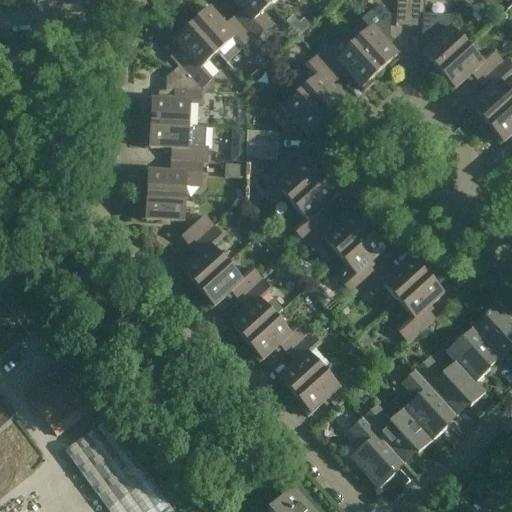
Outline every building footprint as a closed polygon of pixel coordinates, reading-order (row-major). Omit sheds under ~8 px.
[(262,16),(271,8),(264,0),(231,0),(243,12),(234,20),(255,43),(272,27),(262,16)] [(410,29),(411,0),(398,0),(396,28),(410,29)] [(425,0),(411,0),(410,29),(422,29),(424,29),(424,17),(425,0)] [(370,32),(354,46),(380,75),(388,67),(390,70),(400,61),(388,48),(393,43),(390,39),(391,19),(380,6),(362,22),(370,32)] [(245,53),(255,43),(234,20),(225,28),(207,9),(197,18),(200,20),(192,27),(217,56),(226,66),(243,51),(245,53)] [(431,66),(439,74),(467,49),(451,31),(451,18),(424,17),(424,29),(422,29),(421,46),(427,52),(420,59),(429,69),(431,66)] [(209,64),(217,56),(192,27),(184,35),(181,32),(172,41),(180,50),(171,59),(180,69),(176,72),(201,92),(219,76),(209,64)] [(293,31),(299,38),(305,32),(302,28),(297,27),(293,31)] [(380,75),(354,46),(337,61),(327,50),(317,59),(327,70),(338,82),(347,74),(364,94),(374,85),(372,82),(380,75)] [(482,65),(467,49),(439,74),(446,82),(443,85),(452,94),(472,77),(480,86),(503,65),(494,55),(482,65)] [(338,82),(327,70),(317,59),(307,68),(317,80),(301,95),(326,123),(334,116),(337,118),(347,110),(329,90),(338,82)] [(479,120),(487,128),(511,104),(511,98),(500,85),(511,74),(511,67),(506,61),(503,65),(480,86),(488,94),(468,112),(477,122),(479,120)] [(150,126),(189,128),(190,106),(200,107),(201,92),(176,72),(166,81),(166,94),(159,94),(158,103),(148,102),(147,115),(151,116),(150,126)] [(318,130),(326,123),(301,95),(284,109),(282,107),(271,117),(290,138),(300,130),(311,142),(321,133),(318,130)] [(511,104),(487,128),(494,136),(491,138),(500,148),(511,137),(511,104)] [(171,164),(203,165),(207,166),(208,152),(205,152),(206,129),(189,128),(150,126),(150,137),(146,137),(146,150),(172,152),(171,164)] [(247,133),(247,147),(278,149),(278,135),(247,133)] [(277,162),(278,149),(247,147),(246,151),(246,161),(277,162)] [(246,151),(238,151),(233,156),(232,163),(246,164),(246,161),(246,151)] [(284,199),(292,207),(320,181),(313,173),(315,171),(307,161),(294,173),(285,163),(263,182),(267,187),(265,188),(269,193),(267,195),(276,205),(284,199)] [(201,189),(202,177),(203,165),(171,164),(171,176),(144,174),(144,187),(147,188),(147,198),(185,200),(186,188),(201,189)] [(327,190),(320,181),(292,207),(307,224),(295,234),(304,244),(327,223),(319,215),(339,197),(330,187),(327,190)] [(185,200),(147,198),(146,209),(143,209),(142,222),(184,224),(185,200)] [(325,244),(340,261),(368,235),(361,227),(364,224),(355,215),(335,232),(327,223),(304,244),(313,255),(325,244)] [(191,250),(214,229),(205,219),(182,240),(191,250)] [(214,229),(191,250),(199,259),(179,277),(188,286),(190,284),(198,292),(226,266),(211,249),(223,239),(214,229)] [(376,243),(368,235),(340,261),(347,269),(342,285),(344,287),(343,288),(353,298),(363,289),(375,277),(367,268),(387,250),(378,240),(376,243)] [(384,288),(399,304),(427,279),(420,271),(422,268),(414,259),(394,276),(386,267),(375,277),(363,289),(372,298),(384,288)] [(231,294),(239,303),(262,282),(253,272),(241,283),(226,266),(198,292),(205,300),(202,302),(211,312),(231,294)] [(427,279),(399,304),(414,321),(398,335),(408,345),(434,321),(426,312),(446,294),(437,284),(434,287),(427,279)] [(239,337),(246,345),(275,320),(260,303),(271,292),(262,282),(239,303),(247,312),(227,330),(236,340),(239,337)] [(0,361),(29,339),(0,302),(0,361)] [(511,320),(499,306),(473,330),(500,361),(511,350),(511,320)] [(279,348),(287,357),(311,336),(302,326),(290,336),(275,320),(246,345),(254,353),(251,356),(260,366),(279,348)] [(488,371),(500,361),(473,330),(446,355),(455,365),(476,386),(490,373),(488,371)] [(287,391),(295,399),(323,373),(308,357),(320,346),(311,336),(287,357),(296,366),(276,383),(284,393),(287,391)] [(429,360),(415,373),(457,419),(469,408),(470,410),(485,396),(476,386),(455,365),(443,376),(429,360)] [(66,368),(28,397),(51,429),(90,400),(84,393),(97,384),(84,366),(71,375),(66,368)] [(338,390),(323,373),(295,399),(302,407),(299,409),(308,419),(328,401),(336,410),(359,389),(350,379),(338,390)] [(416,401),(403,412),(432,444),(446,431),(445,429),(457,419),(415,373),(401,386),(416,401)] [(377,408),(363,421),(404,466),(416,455),(418,457),(432,444),(403,412),(391,423),(377,408)] [(392,477),(404,466),(363,421),(349,433),(363,449),(350,460),(379,492),(394,479),(392,477)] [(172,511),(107,423),(66,454),(108,511),(172,511)] [(310,511),(291,490),(268,511),(269,511),(310,511)]
